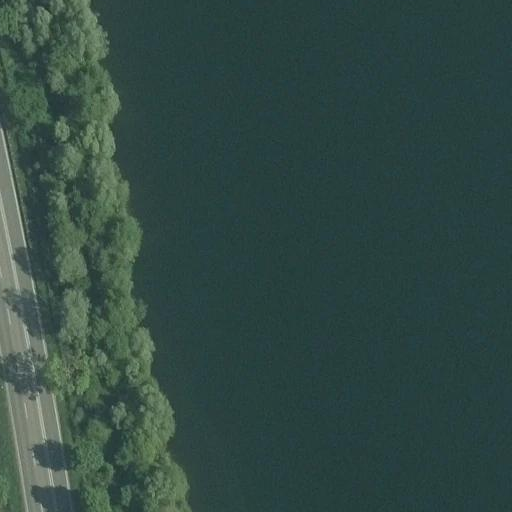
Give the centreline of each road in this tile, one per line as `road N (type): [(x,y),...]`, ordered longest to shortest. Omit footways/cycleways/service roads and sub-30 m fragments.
road 1 (track): [(126,511),(26,0)]
road 2 (trunk): [(0,236),(48,511)]
